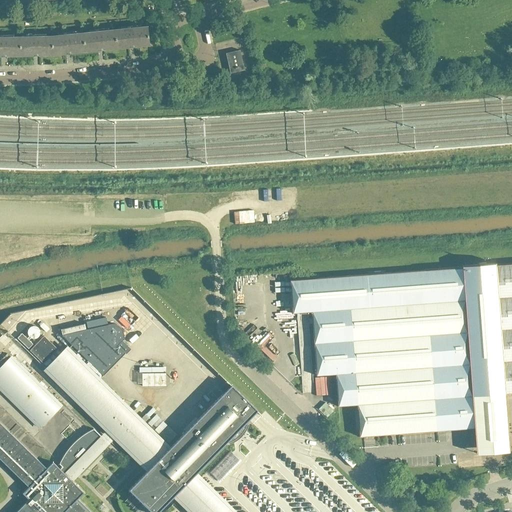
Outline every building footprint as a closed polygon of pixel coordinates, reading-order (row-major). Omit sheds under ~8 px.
[(149,45),(147,27),(115,30),(116,48),(132,47),(149,45)] [(116,48),(115,30),(83,33),(84,51),(102,49),(116,48)] [(84,51),(83,33),(52,36),(52,54),(70,53),(84,51)] [(52,54),(52,36),(20,37),(20,55),(35,55),(52,54)] [(20,55),(20,37),(0,37),(0,55),(4,56),(20,55)] [(243,70),(239,51),(226,54),(230,72),(230,73),(243,70)] [(175,81),(174,74),(159,76),(160,84),(161,88),(176,85),(175,81)] [(58,230),(47,231),(48,242),(59,242),(58,230)] [(511,392),(511,264),(291,281),(293,313),(312,311),(317,375),(336,374),(338,406),(358,404),(360,436),(475,428),(477,453),(509,451),(504,393),(511,392)] [(127,319),(135,328),(141,323),(133,314),(127,319)] [(21,334),(20,316),(9,317),(10,335),(21,334)] [(106,317),(87,321),(88,328),(103,326),(108,325),(106,317)] [(62,335),(103,375),(125,353),(126,354),(131,349),(122,341),(124,338),(123,331),(123,330),(122,330),(122,328),(121,328),(121,327),(120,326),(119,325),(118,325),(117,324),(116,324),(115,324),(113,324),(111,324),(108,325),(103,326),(88,328),(85,329),(84,324),(61,329),(62,335)] [(42,338),(36,327),(26,333),(32,343),(42,338)] [(17,340),(28,351),(33,347),(22,336),(17,340)] [(58,349),(44,336),(30,350),(43,364),(58,349)] [(259,343),(255,347),(273,364),(276,360),(259,343)] [(0,459),(29,487),(22,493),(29,500),(16,511),(232,511),(195,475),(228,441),(229,444),(230,444),(231,443),(232,443),(233,442),(234,442),(234,441),(235,441),(236,440),(237,440),(238,439),(239,438),(240,438),(240,437),(241,436),(242,435),(243,435),(243,434),(244,433),(245,432),(245,431),(246,430),(246,429),(247,429),(247,428),(247,427),(248,426),(248,425),(249,424),(245,423),(257,411),(258,410),(232,385),(169,449),(67,349),(47,370),(109,431),(102,437),(93,428),(92,429),(90,430),(88,431),(87,432),(85,433),(84,434),(82,435),(81,436),(79,437),(78,438),(76,440),(75,441),(74,442),(72,444),(71,445),(70,446),(69,448),(68,449),(66,451),(65,452),(64,454),(63,455),(62,457),(61,459),(61,460),(60,462),(59,464),(62,467),(59,469),(53,462),(46,469),(0,423),(0,459)] [(63,405),(12,355),(0,367),(0,390),(39,429),(63,405)] [(142,386),(166,386),(166,373),(142,373),(142,386)] [(231,452),(211,473),(219,481),(239,460),(231,452)]
